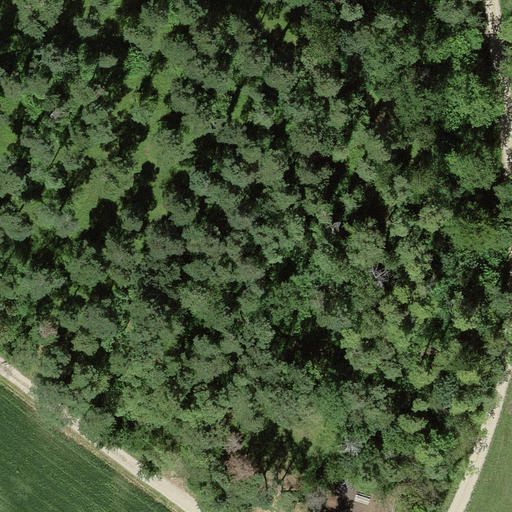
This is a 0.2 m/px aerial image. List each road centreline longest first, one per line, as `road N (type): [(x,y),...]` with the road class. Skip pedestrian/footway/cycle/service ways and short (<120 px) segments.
road 1 (track): [(453,511),(490,416),(511,277)]
road 2 (track): [(0,372),(190,511)]
road 3 (track): [(511,167),(491,0)]
